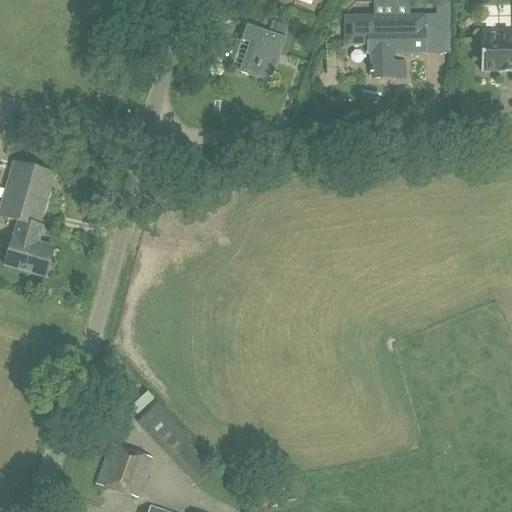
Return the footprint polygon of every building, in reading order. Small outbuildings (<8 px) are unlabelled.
[(436,18),(436,29),(450,29),(450,2),(437,2),(436,18)] [(490,27),(511,26),(511,8),(489,9),(490,27)] [(422,30),(422,18),(345,19),(346,45),(368,45),(368,55),(371,55),(371,79),(405,79),(405,63),(392,63),(392,55),(425,55),(424,30),(422,30)] [(263,54),(271,32),(249,24),(241,47),(230,43),(219,74),(234,79),(233,81),(248,87),(249,84),(264,89),(275,58),(263,54)] [(511,38),(496,38),(494,35),(484,35),(483,39),(480,39),(481,73),(511,72),(511,38)] [(45,280),(53,250),(32,243),(34,236),(36,237),(55,168),(15,157),(0,213),(0,216),(19,222),(15,238),(12,238),(3,267),(45,280)] [(195,442),(162,405),(142,424),(199,487),(215,472),(191,446),(195,442)] [(96,486),(138,500),(152,460),(110,445),(96,486)] [(251,509),(283,503),(279,482),(247,488),(251,509)]
